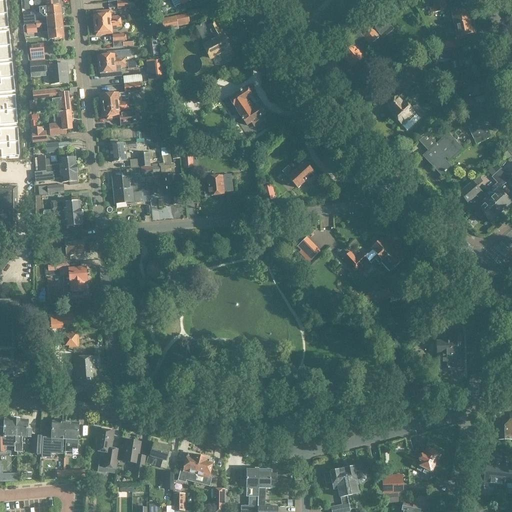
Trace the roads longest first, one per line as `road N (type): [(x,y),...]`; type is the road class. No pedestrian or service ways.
road 1 (residential): [(100,233),(363,206),(390,184)]
road 2 (residential): [(100,233),(78,0)]
road 3 (secondary): [(390,184),(316,102),(255,0)]
road 4 (residential): [(301,451),(226,443),(114,413)]
road 5 (residential): [(114,413),(100,233)]
road 6 (residential): [(468,413),(301,451)]
road 7 (residential): [(468,413),(497,280)]
road 8 (secondary): [(484,269),(390,184)]
